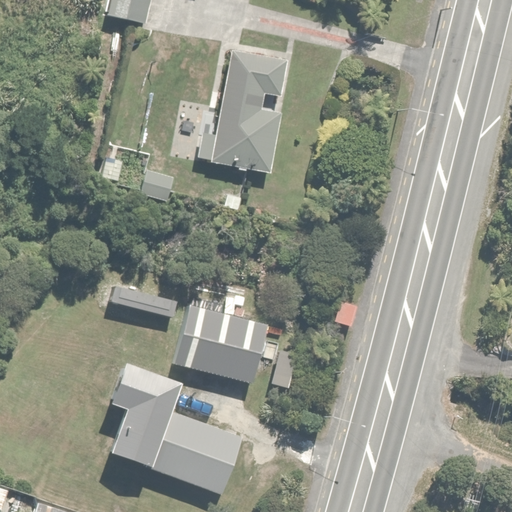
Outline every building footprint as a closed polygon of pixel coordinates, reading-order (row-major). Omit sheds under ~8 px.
[(132,0),(112,0),(109,22),(129,25),(132,0)] [(263,98),(284,101),(290,67),(231,56),(216,139),(201,136),(196,165),(270,178),(280,120),(260,116),(263,98)] [(132,166),(108,160),(103,181),(126,188),(132,166)] [(171,182),(145,177),(140,200),(166,205),(171,182)] [(265,331),(187,313),(173,372),(251,390),(265,331)] [(222,501),(242,448),(132,407),(112,460),(222,501)] [(3,511),(10,497),(0,492),(0,511),(3,511)]
